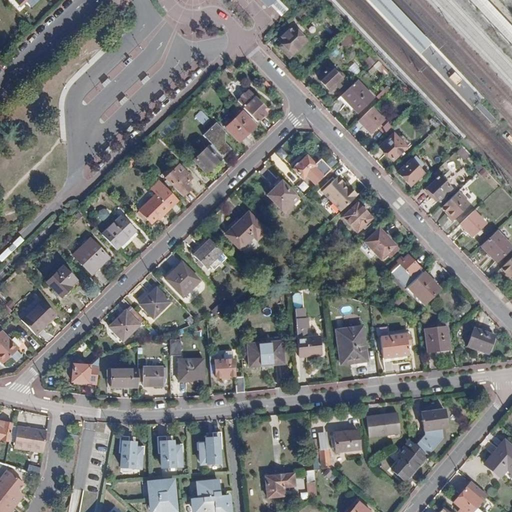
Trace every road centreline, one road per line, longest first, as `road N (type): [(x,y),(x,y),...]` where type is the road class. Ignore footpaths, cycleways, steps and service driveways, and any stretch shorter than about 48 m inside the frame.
road 1 (residential): [(511,373),(217,412),(122,415),(60,407)]
road 2 (residential): [(307,108),(9,395)]
road 3 (residential): [(244,41),(0,259)]
road 4 (residential): [(307,108),(511,322)]
road 5 (residential): [(407,511),(511,389)]
